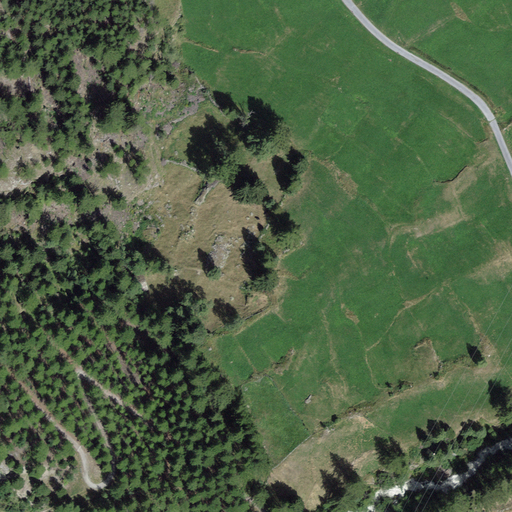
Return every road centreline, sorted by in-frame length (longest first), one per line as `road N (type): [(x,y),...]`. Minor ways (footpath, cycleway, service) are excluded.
road 1 (track): [(260,511),(213,495),(80,392),(76,404),(97,470),(94,497),(72,509),(77,472),(0,393)]
road 2 (track): [(345,0),(391,47),(479,103),(511,169)]
